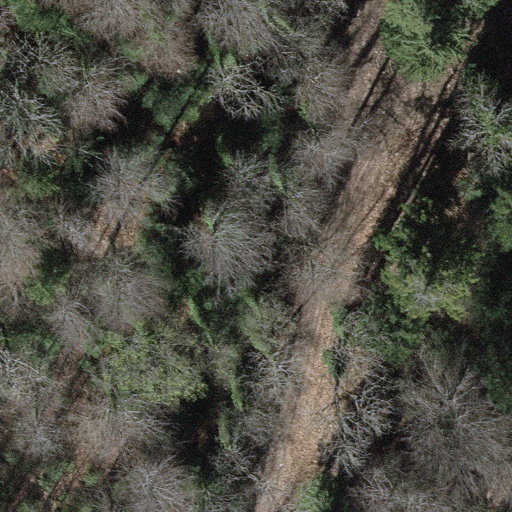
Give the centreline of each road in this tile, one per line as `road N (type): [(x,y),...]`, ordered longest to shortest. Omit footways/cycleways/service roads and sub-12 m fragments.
road 1 (track): [(487,0),(350,153),(267,511)]
road 2 (track): [(350,153),(380,0)]
